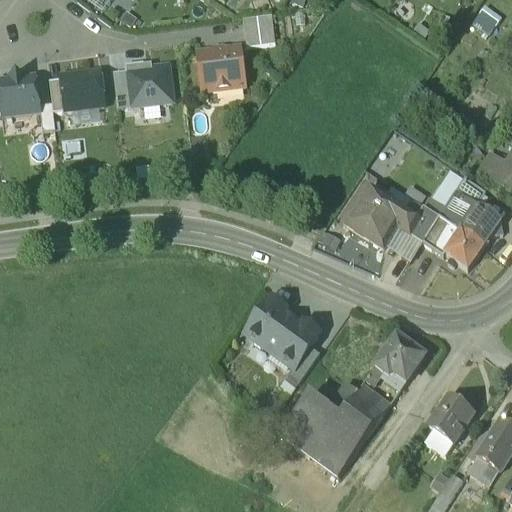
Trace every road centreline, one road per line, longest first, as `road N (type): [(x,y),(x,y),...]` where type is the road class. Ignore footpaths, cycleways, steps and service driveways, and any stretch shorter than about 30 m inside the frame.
road 1 (secondary): [(0,247),(170,229),(228,239),(438,320),(469,317)]
road 2 (residential): [(473,338),(365,487)]
